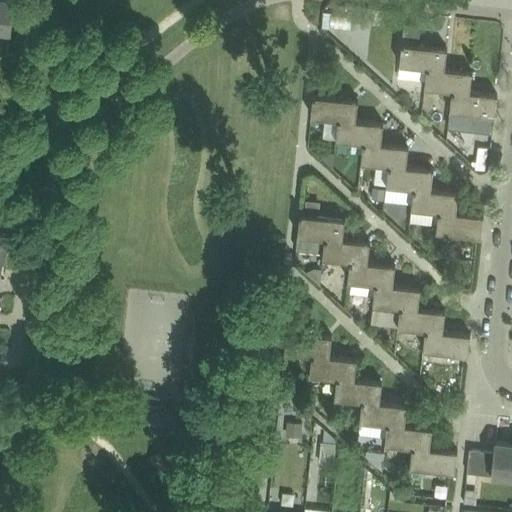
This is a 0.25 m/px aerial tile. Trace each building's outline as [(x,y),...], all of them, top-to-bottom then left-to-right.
[(0,0),(0,29),(11,31),(14,0),(0,0)] [(323,11),(322,23),(331,24),(332,12),(323,11)] [(354,14),(333,12),(331,24),(353,26),(354,14)] [(421,23),(405,21),(403,42),(418,44),(421,23)] [(400,62),(428,66),(445,67),(447,47),(418,44),(403,42),(400,62)] [(428,66),(400,62),(398,79),(426,82),(428,66)] [(425,86),(452,89),(470,91),(470,90),(472,71),(445,67),(428,66),(426,82),(425,86)] [(450,109),(448,125),(493,130),(495,114),(497,93),(470,90),(470,91),(452,89),(450,109)] [(311,114),(339,117),(357,119),(357,118),(359,98),(314,93),(311,114)] [(337,138),(363,141),(364,140),(381,142),(381,140),(383,121),(357,118),(357,119),(339,117),(337,138)] [(361,160),(389,164),(389,163),(406,165),(409,144),(381,140),(381,142),(364,140),(363,141),(361,160)] [(478,146),(475,167),(484,168),(487,147),(478,146)] [(323,150),(323,157),(333,167),(334,151),(323,150)] [(387,184),(385,199),(412,202),(414,186),(430,188),(433,168),(406,165),(389,163),(389,164),(386,184),(387,184)] [(412,202),(410,220),(437,224),(439,210),(456,212),(456,210),(458,192),(430,188),(414,186),(412,202)] [(373,187),(372,197),(384,199),(386,188),(373,187)] [(456,212),(439,210),(437,224),(437,229),(482,234),(484,214),(456,210),(456,212)] [(342,237),(344,217),(301,212),(296,248),(323,251),(325,236),(342,237)] [(0,307),(1,296),(0,295),(0,270),(1,267),(5,267),(7,250),(6,250),(10,232),(0,230),(0,307)] [(323,256),(350,259),(367,261),(369,240),(342,237),(325,236),(323,251),(323,256)] [(463,258),(462,266),(471,267),(472,259),(463,258)] [(348,279),(375,282),(393,283),(395,264),(367,261),(350,259),(348,279)] [(373,303),(400,306),(418,308),(420,286),(393,283),(375,282),(373,303)] [(399,326),(426,329),(426,328),(443,330),(443,329),(444,310),(418,308),(400,306),(399,326)] [(426,328),(426,329),(424,349),(468,353),(471,332),(443,329),(443,330),(426,328)] [(312,353),(329,355),(332,334),(287,329),(285,350),(312,353)] [(310,373),(337,376),(354,378),(357,358),(329,355),(312,353),(310,373)] [(335,397),(362,400),(362,399),(379,401),(381,380),(354,378),(337,376),(335,397)] [(360,420),(387,422),(405,424),(407,404),(379,401),(362,399),(362,400),(360,420)] [(287,420),(286,433),(301,434),(302,421),(287,420)] [(385,443),(412,445),(430,447),(430,446),(432,427),(405,424),(387,422),(385,443)] [(321,440),(319,462),(334,464),(336,442),(321,440)] [(492,474),(492,475),(511,477),(511,441),(495,440),(494,450),(492,474)] [(430,447),(412,445),(410,465),(455,470),(458,449),(430,446),(430,447)] [(470,447),(467,471),(479,473),(482,449),(470,447)] [(367,449),(366,454),(382,469),(384,451),(367,449)] [(492,474),(494,450),(482,449),(479,473),(492,474)] [(465,494),(464,502),(476,503),(477,496),(465,494)]
